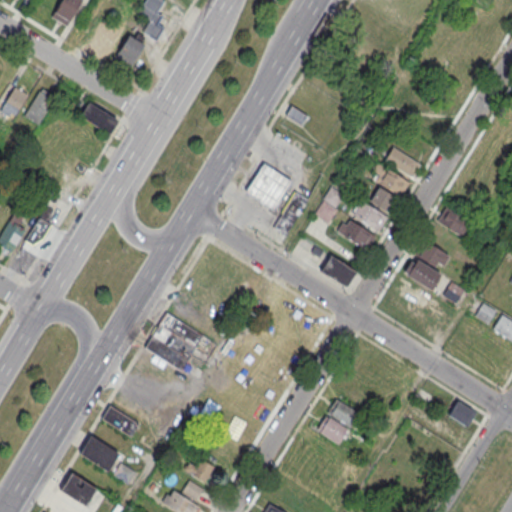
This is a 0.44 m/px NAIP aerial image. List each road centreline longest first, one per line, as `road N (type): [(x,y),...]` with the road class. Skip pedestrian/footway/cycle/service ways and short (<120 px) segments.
road 1 (residential): [(511,53),(227,511)]
road 2 (primary): [(66,412),(299,28)]
road 3 (residential): [(511,414),(191,212)]
road 4 (primary): [(230,0),(219,49),(125,205),(130,228),(144,240),(176,233)]
road 5 (primary): [(141,141),(0,367)]
road 6 (primary): [(0,491),(88,340),(77,313),(35,309)]
road 7 (residential): [(155,121),(0,24)]
road 8 (residential): [(511,391),(437,511)]
road 9 (primary): [(209,28),(141,141)]
